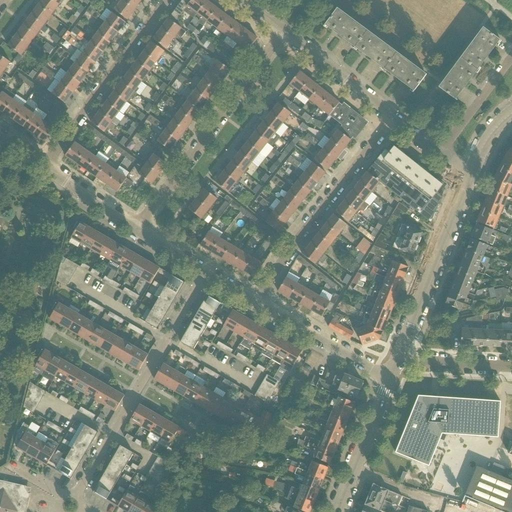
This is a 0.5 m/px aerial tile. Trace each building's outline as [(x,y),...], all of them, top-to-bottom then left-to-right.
[(52,0),(42,0),(38,5),(51,15),(53,16),(56,12),(54,11),(59,5),(52,0)] [(113,2),(109,7),(114,11),(119,14),(127,20),(135,10),(122,0),(118,6),(113,2)] [(121,0),(122,0),(135,10),(142,0),(121,0)] [(182,0),(168,19),(174,23),(177,20),(186,8),(185,8),(189,3),(183,0),(182,0)] [(191,10),(197,14),(207,1),(205,0),(191,0),(189,3),(185,8),(186,8),(190,11),(191,10)] [(201,17),(207,22),(217,9),(207,1),(197,14),(196,16),(200,19),(201,17)] [(38,5),(31,15),(44,25),(45,26),(49,22),(47,21),(51,15),(38,5)] [(80,5),(76,11),(80,14),(84,8),(80,5)] [(87,11),(86,12),(91,16),(92,14),(95,11),(90,7),(87,11)] [(211,25),(218,29),(227,17),(217,9),(207,22),(206,23),(210,27),(211,25)] [(353,48),(354,49),(366,32),(337,10),(338,9),(337,9),(324,26),(324,27),(326,24),(355,46),(353,48)] [(92,14),(91,16),(96,19),(97,18),(100,14),(95,11),(92,14)] [(112,13),(105,23),(118,33),(125,23),(112,13)] [(31,15),(23,26),(36,35),(38,37),(41,32),(39,31),(44,25),(31,15)] [(72,15),(67,21),(72,24),(76,18),(72,15)] [(221,32),(227,37),(237,24),(227,17),(218,29),(216,31),(220,34),(221,32)] [(168,19),(160,29),(173,39),(174,39),(175,40),(178,36),(181,38),(182,38),(186,32),(181,28),(174,23),(168,19)] [(177,20),(174,23),(181,28),(182,27),(184,25),(177,20)] [(105,23),(97,33),(110,43),(118,33),(105,23)] [(188,26),(186,28),(193,33),(193,32),(196,29),(191,26),(190,25),(189,24),(188,26)] [(230,42),(232,40),(238,44),(247,31),(237,24),(227,37),(226,39),(230,42)] [(23,26),(16,36),(29,45),(30,47),(34,42),(32,41),(36,35),(23,26)] [(75,27),(71,32),(76,35),(79,30),(75,27)] [(484,30),(462,59),(479,71),(476,69),(498,40),(501,42),(501,41),(483,28),(483,29),(484,30)] [(59,36),(62,38),(68,31),(65,29),(59,36)] [(169,44),(173,39),(160,29),(153,39),(168,51),(171,46),(169,44)] [(79,30),(76,35),(80,39),(81,39),(85,35),(84,34),(83,33),(79,30)] [(238,44),(236,46),(240,49),(242,48),(248,52),(257,39),(247,31),(238,44)] [(383,70),(395,54),(366,32),(354,49),(356,46),(385,67),(383,70)] [(97,33),(90,44),(103,53),(110,43),(97,33)] [(52,39),(51,40),(56,44),(57,43),(61,38),(56,34),(53,38),(52,39)] [(29,45),(16,36),(8,46),(19,54),(23,57),(26,52),(24,51),(29,45)] [(204,36),(200,42),(204,45),(208,39),(204,36)] [(230,42),(226,39),(223,43),(233,51),(236,46),(238,44),(232,40),(230,42)] [(151,42),(143,52),(157,62),(158,63),(162,59),(160,58),(164,52),(151,42)] [(43,49),(43,50),(50,55),(50,54),(54,49),(47,44),(44,49),(43,49)] [(82,54),(95,63),(103,53),(90,44),(82,54)] [(193,44),(188,50),(192,53),(197,47),(193,44)] [(207,50),(214,55),(218,49),(211,44),(207,50)] [(57,51),(56,52),(61,56),(62,54),(64,51),(60,47),(57,50),(57,51)] [(77,49),(69,59),(75,63),(75,64),(88,74),(95,63),(82,54),(77,49)] [(188,50),(183,57),(187,59),(192,53),(188,50)] [(62,54),(61,56),(66,59),(67,58),(69,54),(64,51),(62,54)] [(143,52),(136,63),(149,72),(151,73),(154,69),(153,68),(157,62),(143,52)] [(0,54),(0,70),(4,74),(7,70),(6,69),(10,63),(0,54)] [(19,54),(14,60),(18,64),(23,57),(19,54)] [(395,54),(383,70),(383,71),(385,68),(414,89),(412,92),(413,93),(426,75),(425,75),(425,76),(395,54)] [(195,55),(191,60),(196,64),(197,62),(200,58),(195,55)] [(197,62),(196,64),(201,67),(205,62),(200,58),(197,62)] [(227,58),(224,62),(226,63),(231,67),(234,63),(229,60),(227,58)] [(479,71),(462,59),(440,88),(439,87),(439,88),(457,101),(457,100),(454,98),(476,69),(479,71)] [(217,61),(210,71),(223,81),(230,71),(217,61)] [(177,62),(170,72),(171,73),(175,76),(183,66),(179,63),(178,62),(177,62)] [(136,63),(128,73),(142,82),(144,83),(147,79),(145,78),(149,72),(136,63)] [(75,64),(67,74),(80,84),(88,74),(75,64)] [(45,67),(41,72),(46,76),(49,71),(45,67)] [(29,75),(28,77),(29,77),(32,79),(36,73),(35,73),(32,71),(30,74),(29,75)] [(49,71),(46,76),(51,79),(54,74),(49,71)] [(210,71),(202,81),(216,91),(223,81),(210,71)] [(294,88),(299,92),(309,79),(299,72),(288,86),(293,90),(294,88)] [(16,77),(24,83),(27,79),(19,73),(16,77)] [(128,73),(121,83),(137,95),(136,93),(139,89),(138,88),(142,82),(128,73)] [(60,84),(59,84),(72,94),(80,84),(67,74),(60,84)] [(180,75),(176,80),(181,84),(182,82),(184,80),(185,79),(180,75)] [(182,82),(181,84),(186,87),(187,86),(188,85),(190,82),(185,79),(184,80),(182,82)] [(304,96),(309,100),(319,87),(309,79),(299,92),(300,92),(298,94),(303,98),(304,96)] [(55,80),(47,90),(52,94),(57,98),(65,104),(72,94),(59,84),(60,84),(55,80)] [(29,81),(26,84),(34,90),(37,86),(29,81)] [(202,81),(195,91),(208,101),(216,91),(202,81)] [(121,83),(114,93),(126,102),(127,102),(128,103),(132,99),(133,100),(137,95),(121,83)] [(163,83),(159,89),(162,92),(167,86),(163,83)] [(318,110),(330,95),(319,87),(309,100),(308,102),(313,105),(314,104),(319,108),(318,110)] [(40,88),(37,92),(45,98),(47,94),(40,88)] [(195,91),(187,101),(200,111),(208,101),(195,91)] [(0,111),(3,113),(12,100),(2,93),(1,93),(0,94),(0,111)] [(114,93),(106,103),(119,113),(119,112),(121,113),(124,109),(123,107),(126,102),(114,93)] [(156,93),(152,99),(155,102),(160,95),(156,93)] [(165,95),(161,100),(166,104),(167,102),(170,99),(165,95)] [(324,111),(330,116),(339,103),(330,95),(318,110),(322,113),(324,111)] [(50,96),(47,100),(54,105),(57,101),(50,96)] [(290,102),(285,98),(282,102),(287,106),(290,102)] [(167,102),(166,104),(171,108),(175,103),(174,102),(170,99),(167,102)] [(431,99),(427,104),(433,109),(437,104),(431,99)] [(3,113),(13,121),(23,107),(12,100),(3,113)] [(180,110),(179,112),(193,122),(200,111),(187,101),(181,110),(180,110)] [(106,103),(99,113),(112,123),(113,124),(117,126),(125,116),(121,113),(119,112),(119,113),(106,103)] [(144,110),(147,112),(152,106),(148,103),(144,110)] [(326,120),(338,130),(349,119),(354,113),(343,104),(342,105),(339,103),(330,116),(326,120)] [(57,107),(65,114),(68,110),(60,104),(57,107)] [(278,104),(270,114),(285,125),(288,121),(286,119),(291,114),(278,104)] [(301,110),(295,105),(291,110),(298,115),(301,110)] [(13,121),(23,128),(33,114),(23,107),(13,121)] [(173,121),(172,122),(185,132),(193,122),(179,112),(173,121)] [(112,123),(99,113),(91,123),(106,134),(109,129),(107,128),(112,123)] [(305,113),(301,117),(307,122),(311,117),(305,113)] [(23,128),(34,135),(43,121),(33,114),(23,128)] [(270,114),(263,123),(274,133),(275,133),(277,135),(280,137),(281,138),(288,128),(283,124),(270,114)] [(150,115),(146,120),(151,124),(153,123),(154,121),(155,119),(150,116),(150,115)] [(153,123),(151,124),(156,128),(157,126),(160,123),(155,119),(154,121),(153,123)] [(338,130),(351,140),(353,137),(354,138),(362,128),(354,122),(354,123),(349,119),(338,130)] [(43,121),(34,135),(44,142),(54,129),(43,121)] [(172,122),(164,132),(178,142),(185,132),(172,122)] [(263,123),(255,133),(267,143),(269,144),(269,145),(272,147),(280,137),(277,135),(275,133),(274,133),(263,123)] [(301,124),(299,127),(306,132),(306,131),(309,128),(303,123),(302,123),(301,124)] [(87,124),(85,128),(93,134),(96,130),(88,125),(87,124)] [(131,127),(126,133),(130,136),(135,130),(131,127)] [(338,130),(330,140),(343,150),(351,140),(338,130)] [(98,132),(95,136),(103,142),(106,138),(98,132)] [(170,152),(178,142),(164,132),(157,142),(161,145),(170,152)] [(255,133),(247,143),(259,153),(265,158),(273,148),(272,147),(269,145),(269,144),(267,143),(255,133)] [(308,134),(304,139),(309,143),(309,142),(312,138),(313,137),(309,134),(308,134)] [(297,135),(292,141),(296,144),(299,140),(301,138),(297,135)] [(124,137),(119,144),(123,146),(127,140),(124,137)] [(309,142),(309,143),(314,147),(318,142),(313,137),(312,138),(309,142)] [(108,139),(105,143),(113,149),(116,145),(108,139)] [(330,140),(322,150),(335,160),(343,150),(330,140)] [(297,145),(296,146),(303,152),(304,153),(308,148),(307,147),(300,141),(297,145)] [(156,152),(161,145),(157,142),(152,149),(156,152)] [(65,156),(76,164),(85,150),(74,143),(65,156)] [(247,143),(239,153),(252,163),(253,164),(254,165),(258,168),(265,158),(259,153),(247,143)] [(289,145),(284,151),(285,151),(285,152),(288,154),(293,148),(290,145),(289,145)] [(385,150),(367,173),(379,183),(379,182),(395,195),(401,199),(431,223),(438,204),(438,203),(435,200),(439,196),(440,196),(441,196),(442,196),(442,195),(444,190),(441,187),(443,185),(394,146),(389,153),(385,150)] [(118,147),(115,151),(123,157),(126,153),(118,147)] [(76,164),(86,171),(95,157),(85,150),(76,164)] [(335,160),(322,150),(314,160),(327,170),(335,160)] [(98,153),(95,157),(106,165),(109,160),(98,153)] [(239,153),(231,163),(244,173),(246,174),(249,170),(247,169),(252,163),(239,153)] [(128,154),(125,158),(133,164),(133,163),(135,160),(136,160),(128,154)] [(501,162),(499,168),(511,173),(511,157),(507,154),(503,162),(501,162)] [(154,155),(146,165),(160,175),(167,164),(154,155)] [(282,155),(275,163),(276,163),(279,166),(285,158),(282,156),(282,155)] [(290,157),(287,161),(291,165),(293,163),(295,160),(291,156),(290,157)] [(86,171),(96,178),(106,165),(95,157),(86,171)] [(307,158),(299,168),(304,173),(317,183),(325,173),(317,167),(312,163),(307,158)] [(293,163),(291,165),(296,169),(300,164),(295,160),(293,163)] [(231,163),(223,173),(236,183),(238,184),(241,179),(240,178),(244,173),(231,163)] [(273,164),(268,171),(272,174),(277,168),(273,164)] [(96,178),(107,185),(116,172),(106,165),(96,178)] [(160,175),(146,165),(139,175),(152,185),(160,175)] [(119,167),(116,172),(126,179),(129,175),(119,167)] [(497,174),(495,180),(511,187),(511,186),(511,185),(511,173),(499,168),(497,173),(497,174)] [(116,172),(107,185),(117,192),(123,184),(129,188),(132,183),(126,179),(116,172)] [(236,183),(223,173),(215,183),(230,194),(233,190),(232,188),(236,183)] [(304,173),(297,183),(310,193),(317,183),(304,173)] [(367,173),(359,183),(371,193),(371,192),(373,194),(377,189),(375,188),(379,183),(367,173)] [(266,174),(261,181),(262,182),(263,183),(264,184),(270,177),(266,175),(266,174)] [(271,181),(275,185),(279,180),(274,177),(271,181)] [(279,180),(275,185),(280,188),(283,184),(279,180)] [(491,185),(489,190),(507,197),(511,187),(495,180),(493,184),(491,185)] [(297,183),(289,193),(302,203),(310,193),(297,183)] [(359,183),(351,193),(363,203),(364,203),(368,206),(369,207),(377,197),(371,193),(359,183)] [(258,184),(252,192),(252,193),(253,193),(256,195),(262,187),(258,185),(258,184)] [(204,189),(196,199),(211,211),(214,207),(212,205),(217,199),(204,189)] [(488,197),(486,201),(502,208),(507,197),(489,190),(487,195),(488,197)] [(289,193),(281,203),(294,213),(302,203),(289,193)] [(351,193),(343,202),(356,212),(358,214),(361,210),(364,212),(368,206),(364,203),(363,203),(351,193)] [(395,195),(392,199),(398,203),(401,199),(395,195)] [(227,196),(224,200),(230,205),(233,201),(227,196)] [(264,200),(259,196),(255,201),(260,204),(264,200)] [(248,197),(242,204),(247,207),(252,200),(248,197)] [(196,199),(188,210),(201,219),(204,222),(209,215),(208,214),(210,211),(196,199)] [(276,199),(269,208),(274,212),(273,213),(286,223),(294,213),(281,203),(276,199)] [(260,204),(265,208),(268,203),(264,200),(260,204)] [(233,201),(230,205),(238,211),(241,207),(233,201)] [(483,206),(481,211),(498,218),(502,208),(486,201),(484,206),(483,206)] [(356,212),(343,202),(335,212),(350,224),(354,219),(352,218),(356,212)] [(391,216),(397,219),(401,213),(404,215),(408,210),(399,204),(391,216)] [(243,209),(240,212),(248,218),(251,214),(243,209)] [(498,218),(481,211),(479,216),(480,218),(478,222),(494,229),(498,218)] [(286,223),(273,213),(265,222),(278,233),(286,223)] [(333,215),(325,225),(339,235),(340,236),(344,232),(342,231),(347,225),(333,215)] [(253,216),(250,220),(257,226),(260,222),(253,216)] [(381,217),(377,224),(381,226),(385,219),(381,217)] [(71,238),(80,244),(90,228),(79,222),(78,223),(77,222),(73,229),(75,230),(71,238)] [(263,224),(260,228),(267,233),(270,229),(263,224)] [(472,238),(481,241),(492,246),(495,238),(491,236),(492,233),(496,235),(497,233),(477,224),(474,231),(473,232),(472,234),(473,235),(472,238)] [(325,225),(317,235),(330,246),(331,245),(332,246),(336,242),(334,241),(339,235),(325,225)] [(398,236),(399,237),(418,244),(422,233),(402,225),(398,236)] [(80,244),(90,250),(100,234),(90,228),(80,244)] [(371,234),(370,236),(374,238),(375,237),(378,231),(375,229),(372,233),(371,234)] [(203,230),(199,237),(204,240),(208,233),(203,230)] [(200,246),(211,253),(220,239),(208,232),(208,233),(204,240),(200,246)] [(270,236),(278,242),(281,239),(273,232),(270,236)] [(90,250),(100,255),(109,239),(100,234),(90,250)] [(381,234),(373,246),(384,251),(387,245),(383,243),(386,237),(381,234)] [(317,235),(310,245),(324,256),(325,256),(328,252),(327,250),(330,246),(317,235)] [(418,244),(399,237),(397,242),(395,242),(393,248),(413,256),(418,244)] [(356,248),(365,255),(372,244),(364,238),(356,248)] [(100,255),(110,261),(119,245),(109,239),(100,255)] [(211,253),(222,259),(230,245),(220,239),(211,253)] [(471,239),(467,250),(483,257),(485,251),(492,254),(494,248),(471,239)] [(117,272),(120,267),(129,251),(119,245),(110,261),(107,267),(117,272)] [(222,259),(233,265),(241,251),(230,245),(222,259)] [(310,245),(302,254),(310,261),(317,266),(320,262),(322,264),(327,258),(325,256),(324,256),(310,245)] [(373,246),(369,253),(379,257),(382,258),(387,260),(387,259),(389,253),(384,251),(373,246)] [(463,261),(486,270),(488,270),(490,266),(487,265),(490,259),(483,257),(467,250),(463,261)] [(120,267),(130,273),(139,257),(129,251),(120,267)] [(233,265),(244,272),(252,258),(241,251),(233,265)] [(359,252),(354,261),(359,264),(364,255),(359,252)] [(299,256),(296,260),(304,266),(307,262),(299,256)] [(130,273),(140,278),(149,262),(139,257),(130,273)] [(252,258),(244,272),(254,278),(263,264),(252,258)] [(380,263),(378,269),(404,279),(408,268),(399,264),(393,261),(387,259),(387,260),(382,258),(380,263)] [(66,259),(63,264),(64,264),(64,265),(75,271),(78,266),(66,259)] [(463,261),(458,272),(474,278),(476,273),(483,275),(486,270),(463,261)] [(149,262),(140,278),(150,284),(157,272),(159,268),(149,262)] [(60,264),(59,269),(72,276),(75,271),(64,265),(64,264),(63,264),(61,263),(60,264)] [(82,263),(80,267),(87,271),(88,271),(90,268),(83,263),(82,263)] [(308,264),(306,268),(313,274),(316,270),(308,264)] [(353,265),(349,271),(353,274),(357,267),(353,265)] [(159,268),(157,272),(165,276),(167,273),(159,268)] [(59,269),(58,275),(69,281),(72,276),(59,269)] [(376,275),(374,279),(384,284),(400,290),(403,283),(402,282),(404,279),(378,269),(376,275)] [(319,272),(316,276),(323,281),(326,278),(319,272)] [(458,272),(454,283),(477,292),(479,286),(472,283),(474,278),(458,272)] [(357,273),(351,283),(356,285),(361,274),(357,273)] [(347,274),(342,282),(346,285),(351,277),(347,274)] [(69,281),(58,275),(56,281),(65,287),(69,281)] [(172,275),(165,287),(178,295),(185,283),(185,282),(184,283),(172,275)] [(105,276),(103,280),(110,284),(111,283),(112,281),(105,276)] [(278,292),(290,298),(298,284),(286,277),(278,292)] [(326,283),(326,284),(333,289),(336,285),(329,280),(326,283)] [(111,283),(110,284),(117,289),(118,288),(119,285),(112,281),(111,283)] [(454,283),(449,293),(466,300),(466,299),(473,302),(475,296),(477,292),(476,292),(454,283)] [(290,298),(301,305),(309,290),(298,284),(290,298)] [(355,284),(353,290),(368,295),(370,290),(355,284)] [(400,290),(384,284),(382,289),(372,285),(370,290),(396,300),(400,290)] [(165,287),(158,299),(171,306),(178,295),(165,287)] [(123,291),(122,292),(130,296),(130,295),(132,292),(125,288),(123,291)] [(501,289),(494,290),(494,291),(497,301),(504,300),(501,289)] [(301,305),(312,311),(320,297),(309,290),(301,305)] [(378,299),(376,304),(392,311),(396,300),(370,290),(368,295),(378,299)] [(449,293),(445,303),(448,304),(448,306),(459,310),(460,310),(461,310),(463,305),(468,306),(468,310),(477,309),(477,301),(473,302),(466,299),(466,300),(449,293)] [(330,302),(326,310),(330,312),(339,296),(335,294),(330,302)] [(207,295),(200,308),(213,315),(220,303),(208,296),(208,295),(207,295)] [(320,297),(312,311),(322,317),(326,310),(330,302),(320,297)] [(158,299),(152,310),(165,318),(171,306),(158,299)] [(49,318),(59,324),(68,309),(70,306),(66,303),(64,306),(59,303),(58,304),(56,303),(52,310),(54,311),(50,318),(49,318)] [(356,303),(354,308),(361,311),(363,306),(356,303)] [(363,306),(361,311),(388,321),(392,311),(376,304),(374,310),(363,306)] [(225,306),(223,310),(230,314),(232,310),(225,306)] [(350,308),(348,313),(359,317),(361,311),(354,308),(351,307),(350,308)] [(200,308),(193,319),(207,327),(210,329),(214,322),(211,320),(213,315),(200,308)] [(59,324),(69,330),(78,315),(68,309),(59,324)] [(165,318),(152,310),(145,322),(158,330),(165,318)] [(223,326),(234,332),(243,316),(232,310),(230,314),(223,326)] [(369,321),(367,325),(384,332),(388,321),(361,311),(359,317),(364,318),(369,321)] [(328,327),(350,339),(353,333),(339,325),(344,316),(336,313),(328,327)] [(69,330),(79,336),(88,320),(78,315),(69,330)] [(234,332),(244,337),(253,322),(243,316),(234,332)] [(193,319),(187,330),(200,338),(207,327),(193,319)] [(79,336),(89,342),(98,326),(88,320),(79,336)] [(250,350),(251,347),(262,328),(253,322),(244,337),(240,344),(250,350)] [(366,327),(357,331),(359,337),(362,346),(370,343),(379,340),(383,332),(384,332),(367,325),(367,326),(366,327)] [(89,342),(99,347),(108,332),(98,326),(89,342)] [(261,353),(263,349),(272,334),(262,328),(251,347),(261,353)] [(461,345),(474,346),(474,329),(461,329),(461,345)] [(474,346),(487,346),(488,330),(474,329),(474,346)] [(200,338),(187,330),(180,342),(193,350),(200,338)] [(487,346),(500,347),(500,331),(488,330),(487,346)] [(500,347),(511,347),(511,331),(500,331),(500,347)] [(99,347),(109,353),(118,338),(108,332),(99,347)] [(261,353),(261,354),(271,359),(273,355),(282,339),(272,334),(263,349),(261,353)] [(109,353),(119,359),(128,343),(118,338),(109,353)] [(273,355),(271,359),(281,365),(283,361),(292,345),(282,339),(273,355)] [(119,359),(128,365),(137,349),(128,343),(119,359)] [(281,365),(279,368),(289,373),(293,366),(302,351),(302,352),(303,351),(292,345),(283,361),(281,365)] [(224,349),(223,350),(231,354),(231,353),(233,350),(225,346),(224,349)] [(35,365),(34,372),(42,376),(45,371),(54,355),(44,349),(44,350),(42,349),(38,356),(40,357),(35,365)] [(137,349),(128,365),(139,371),(139,370),(140,370),(140,369),(148,355),(137,349)] [(45,371),(42,376),(52,382),(55,377),(64,361),(54,355),(45,371)] [(243,360),(243,361),(250,365),(251,365),(252,362),(245,357),(243,360)] [(55,377),(65,382),(74,367),(64,361),(55,377)] [(154,379),(164,385),(173,370),(163,364),(155,378),(154,378),(154,379)] [(256,368),(255,369),(263,373),(263,372),(265,369),(258,365),(256,368)] [(65,382),(75,388),(84,373),(74,367),(65,382)] [(164,385),(174,391),(183,375),(173,370),(164,385)] [(183,375),(174,391),(184,397),(193,381),(196,376),(187,371),(184,376),(183,375)] [(319,378),(315,387),(336,395),(338,394),(355,401),(359,390),(360,390),(363,383),(362,383),(362,382),(356,379),(337,372),(331,386),(324,383),(325,381),(319,378)] [(75,388),(85,394),(94,378),(84,373),(75,388)] [(267,375),(263,380),(276,387),(279,382),(267,375)] [(313,376),(310,385),(315,387),(319,378),(313,376)] [(85,394),(95,400),(104,384),(94,378),(85,394)] [(263,380),(260,385),(273,393),(276,387),(263,380)] [(184,397),(194,402),(203,387),(193,381),(184,397)] [(95,400),(105,405),(114,390),(104,384),(95,400)] [(260,385),(257,391),(270,398),(273,393),(260,385)] [(33,386),(31,390),(42,397),(45,392),(33,386)] [(194,402),(204,408),(213,393),(203,387),(194,402)] [(213,393),(204,408),(214,414),(223,398),(225,393),(216,388),(213,393)] [(28,390),(26,395),(39,402),(42,397),(31,390),(30,391),(28,390)] [(114,390),(105,405),(115,411),(123,397),(124,397),(124,396),(114,390)] [(257,391),(254,396),(264,402),(263,404),(267,406),(271,400),(269,399),(270,398),(257,391)] [(26,395),(25,401),(36,407),(39,402),(26,395)] [(325,401),(323,406),(325,406),(332,406),(350,413),(354,403),(345,399),(338,396),(335,397),(329,395),(327,400),(325,401)] [(418,396),(395,453),(429,466),(442,434),(498,438),(500,402),(434,397),(418,396)] [(214,414),(224,420),(233,404),(223,398),(214,414)] [(36,407),(25,401),(23,408),(32,413),(36,407)] [(130,420),(141,426),(150,411),(139,404),(139,405),(138,405),(138,406),(130,420)] [(224,420),(233,425),(243,410),(233,404),(224,420)] [(332,412),(330,417),(346,423),(350,413),(332,406),(325,406),(322,406),(321,409),(332,412)] [(233,425),(247,433),(250,428),(257,419),(243,410),(233,425)] [(141,426),(150,432),(159,416),(150,411),(141,426)] [(257,419),(250,428),(255,430),(265,434),(271,419),(272,415),(262,412),(260,418),(258,418),(257,419)] [(150,432),(160,438),(169,422),(159,416),(150,432)] [(317,418),(315,423),(341,433),(346,423),(330,417),(327,423),(317,418)] [(169,422),(160,438),(170,443),(179,428),(169,422)] [(18,429),(13,446),(16,447),(26,453),(36,438),(38,434),(36,433),(40,427),(32,423),(30,427),(24,423),(19,430),(18,429)] [(323,432),(321,437),(337,443),(341,433),(315,423),(313,428),(323,432)] [(85,425),(78,437),(91,445),(98,433),(85,425)] [(78,437),(71,449),(85,456),(91,445),(78,437)] [(309,438),(307,443),(333,453),(337,443),(321,437),(319,442),(309,438)] [(26,453),(36,459),(45,444),(36,438),(26,453)] [(45,444),(36,459),(47,465),(49,461),(56,449),(59,445),(48,439),(45,444)] [(298,439),(296,444),(297,444),(305,448),(307,443),(304,441),(298,439)] [(179,456),(186,460),(194,446),(187,441),(179,456)] [(333,453),(307,443),(305,448),(315,452),(313,458),(329,464),(333,453)] [(120,445),(113,457),(126,465),(133,453),(120,445)] [(176,446),(171,454),(177,457),(182,450),(176,446)] [(71,449),(65,460),(78,467),(85,456),(71,449)] [(113,457),(107,469),(120,477),(126,465),(113,457)] [(158,457),(155,462),(166,468),(169,463),(158,457)] [(78,467),(65,460),(58,472),(71,479),(70,480),(71,480),(78,467)] [(49,461),(47,465),(54,469),(56,466),(49,461)] [(299,464),(297,468),(323,479),(328,468),(312,461),(309,466),(299,462),(299,464)] [(155,462),(152,467),(163,474),(166,468),(155,462)] [(476,467),(464,496),(504,511),(511,511),(511,481),(505,478),(508,469),(494,463),(490,472),(476,467)] [(152,467),(149,473),(160,479),(163,474),(152,467)] [(297,475),(295,482),(302,485),(310,488),(311,486),(319,489),(323,479),(297,468),(295,474),(297,475)] [(107,469),(100,480),(113,488),(120,477),(107,469)] [(146,478),(149,480),(157,484),(160,479),(149,473),(146,478)] [(26,486),(0,480),(0,511),(26,511),(30,493),(30,494),(28,493),(25,489),(25,487),(26,487),(26,486)] [(113,488),(100,480),(93,493),(94,492),(106,500),(113,488)] [(273,487),(274,487),(275,488),(287,492),(290,486),(283,483),(275,482),(273,487)] [(371,490),(369,495),(398,506),(402,496),(374,484),(373,486),(372,485),(371,490)] [(123,496),(120,503),(118,506),(127,511),(128,511),(137,497),(139,494),(133,490),(134,488),(130,485),(127,491),(123,496)] [(311,486),(310,488),(302,485),(300,490),(290,486),(287,492),(314,503),(319,489),(311,486)] [(274,487),(272,492),(285,498),(286,496),(287,492),(275,488),(274,487)] [(137,497),(128,511),(141,511),(147,502),(150,497),(140,491),(139,494),(137,497)] [(309,511),(314,503),(287,492),(286,496),(285,498),(295,502),(293,507),(304,511),(309,511)] [(366,503),(365,504),(383,511),(384,511),(386,508),(390,510),(390,509),(396,511),(398,506),(369,495),(368,498),(367,498),(365,503),(366,503)] [(112,498),(110,502),(118,506),(120,503),(112,498)] [(147,502),(141,511),(154,511),(157,508),(147,502)]
